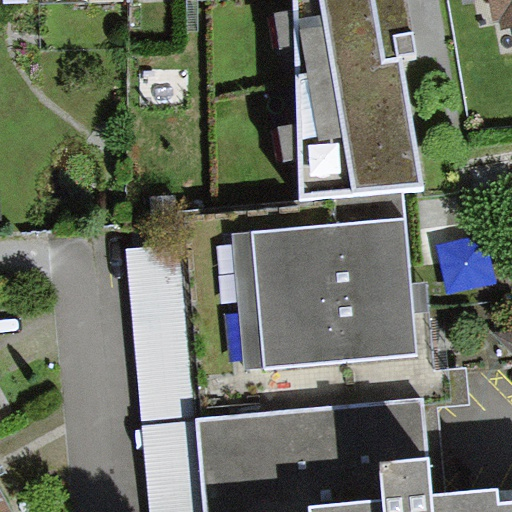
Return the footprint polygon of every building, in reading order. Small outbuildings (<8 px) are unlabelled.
[(297,0),(305,202),(403,193),(426,190),(403,54),(415,50),(406,0),(297,0)] [(511,0),(492,0),(497,26),(511,23),(511,0)] [(411,287),(403,193),(305,202),(175,214),(203,511),(312,511),(312,505),(429,495),(448,493),(440,408),(471,405),(467,366),(432,369),(424,285),(411,287)] [(13,511),(0,488),(0,511),(13,511)] [(312,511),(511,511),(511,502),(503,503),(501,489),(448,493),(429,495),(312,505),(312,511)]
